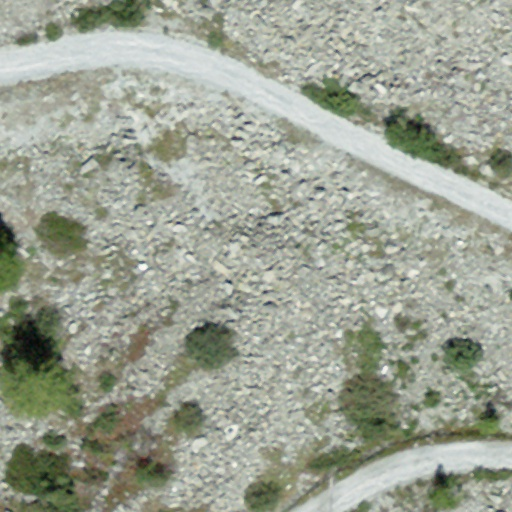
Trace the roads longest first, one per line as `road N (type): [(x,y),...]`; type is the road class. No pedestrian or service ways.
road 1 (track): [(511,220),(226,68),(133,46),(0,58)]
road 2 (track): [(314,511),(425,457),(511,451)]
